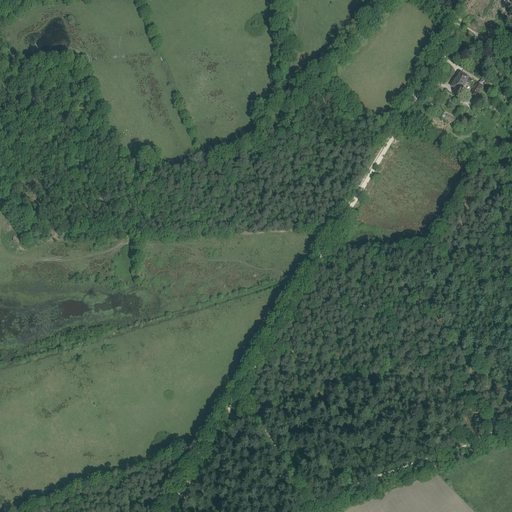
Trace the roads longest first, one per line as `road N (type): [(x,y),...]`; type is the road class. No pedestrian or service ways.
road 1 (track): [(358,192),(167,511)]
road 2 (track): [(455,24),(358,192)]
